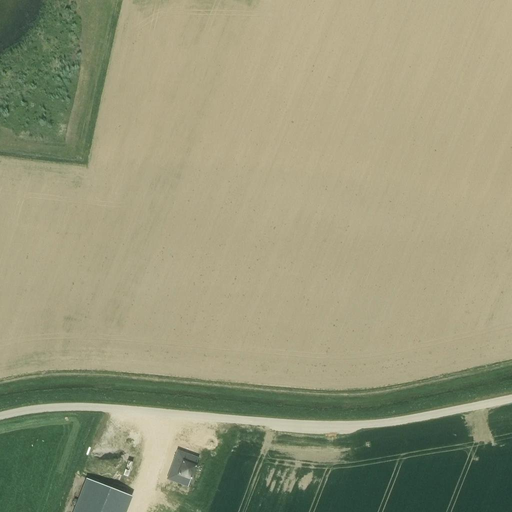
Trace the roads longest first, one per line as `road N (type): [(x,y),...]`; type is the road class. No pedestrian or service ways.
road 1 (track): [(0,416),(93,407),(322,425),(511,396)]
road 2 (track): [(106,0),(76,148),(0,144)]
